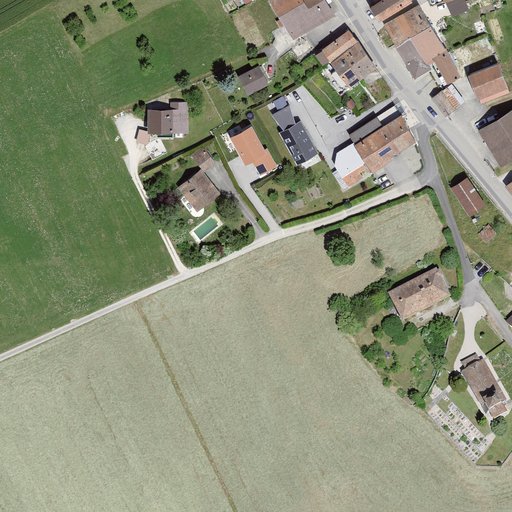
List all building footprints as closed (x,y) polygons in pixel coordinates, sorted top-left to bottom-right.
[(274,0),(294,34),(334,11),(327,0),(274,0)] [(375,0),(371,3),(379,17),(408,0),(375,0)] [(419,1),(383,22),(414,76),(430,67),(427,61),(434,57),(447,80),(461,72),(419,1)] [(358,38),(349,26),(322,46),(330,58),(358,38)] [(359,38),(331,59),(350,85),(378,64),(359,38)] [(499,60),(468,71),(480,101),(510,88),(499,60)] [(260,63),(238,74),(249,94),(270,83),(260,63)] [(455,107),(441,88),(431,96),(445,114),(455,107)] [(402,112),(392,96),(348,125),(356,140),(402,112)] [(189,132),(190,101),(183,101),(170,101),(170,107),(149,106),(148,130),(189,132)] [(296,118),(289,104),(272,112),(279,127),(296,118)] [(511,105),(477,126),(500,163),(511,156),(511,105)] [(356,140),(353,141),(372,171),(417,138),(402,112),(356,140)] [(318,151),(300,119),(279,130),(297,163),(318,151)] [(251,123),(230,134),(246,164),(252,160),(260,175),(278,165),(267,148),(265,148),(251,123)] [(337,151),(335,163),(348,185),(372,171),(353,141),(337,151)] [(203,143),(190,153),(204,172),(217,162),(203,143)] [(200,168),(178,186),(197,211),(220,193),(200,168)] [(468,175),(450,186),(468,215),(486,203),(468,175)] [(437,268),(389,293),(403,321),(452,297),(437,268)] [(465,368),(462,370),(486,412),(489,410),(494,419),(507,412),(502,403),(507,400),(483,359),(480,360),(477,354),(461,363),(465,368)]
